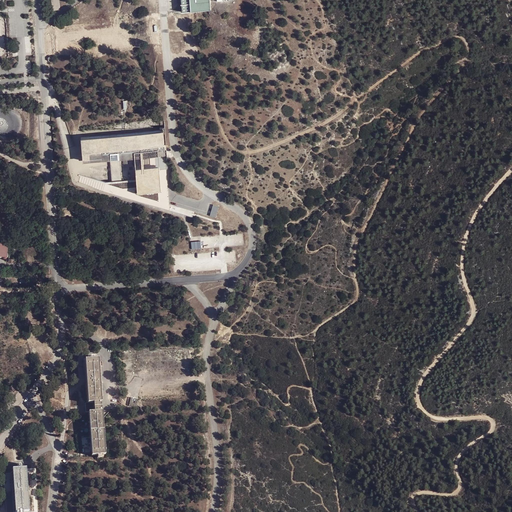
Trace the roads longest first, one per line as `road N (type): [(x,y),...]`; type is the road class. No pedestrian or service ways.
road 1 (track): [(418,511),(415,494),(455,493),(459,455),(491,430),(485,417),(431,415),(417,398),(427,372),(471,320),(465,238),(511,168)]
road 2 (unclassified): [(181,279),(58,289),(43,88)]
road 3 (unclassified): [(162,0),(173,142),(191,178),(248,220),(250,254),(237,272)]
road 4 (unclassified): [(215,318),(206,352),(218,471),(214,511)]
road 5 (unclassified): [(43,88),(50,89),(77,169),(108,167)]
road 6 (unclassified): [(53,511),(58,452),(28,400)]
